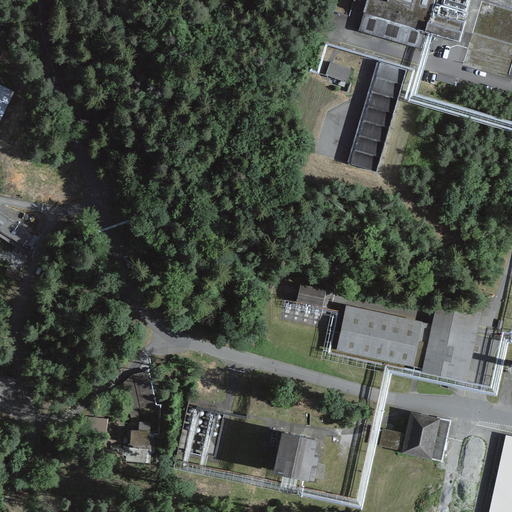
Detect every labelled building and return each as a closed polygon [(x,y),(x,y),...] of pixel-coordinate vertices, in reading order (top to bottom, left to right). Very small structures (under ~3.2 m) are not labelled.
[(511,0),(354,0),(365,3),(357,31),(420,48),(425,32),(460,42),(463,30),(511,43),(511,0)] [(118,60),(94,68),(99,84),(123,76),(118,60)] [(351,69),(330,61),(325,74),(347,82),(351,69)] [(456,79),(437,74),(435,80),(454,85),(456,79)] [(0,124),(15,91),(0,84),(0,124)] [(130,139),(110,145),(114,159),(134,153),(130,139)] [(0,206),(0,244),(6,248),(8,244),(19,250),(34,225),(1,204),(0,206)] [(20,280),(22,272),(8,267),(6,275),(20,280)] [(299,292),(296,304),(322,309),(324,297),(326,288),(300,283),(299,292)] [(478,330),(481,313),(436,303),(432,320),(432,324),(426,351),(422,369),(421,373),(466,382),(478,330)] [(417,350),(423,322),(346,306),(336,351),(413,367),(417,350)] [(423,322),(417,350),(426,351),(432,324),(423,322)] [(426,351),(417,350),(413,367),(422,369),(426,351)] [(154,369),(136,373),(144,407),(162,403),(154,369)] [(0,395),(11,398),(17,379),(0,373),(0,395)] [(224,411),(188,404),(178,449),(214,457),(224,411)] [(441,418),(410,412),(405,434),(383,429),(379,446),(402,451),(401,454),(432,460),(432,458),(441,460),(450,422),(440,420),(441,418)] [(108,420),(88,417),(86,431),(106,433),(108,420)] [(150,423),(139,422),(138,430),(150,431),(150,423)] [(147,462),(150,432),(132,430),(129,461),(147,462)] [(60,436),(51,433),(45,450),(55,453),(60,436)] [(314,481),(319,458),(314,457),(318,440),(282,433),(273,475),(309,482),(309,480),(314,481)] [(511,511),(511,436),(500,434),(483,511),(511,511)] [(115,460),(116,449),(111,449),(110,453),(104,453),(104,459),(115,460)] [(15,468),(6,465),(1,482),(9,485),(15,468)]
